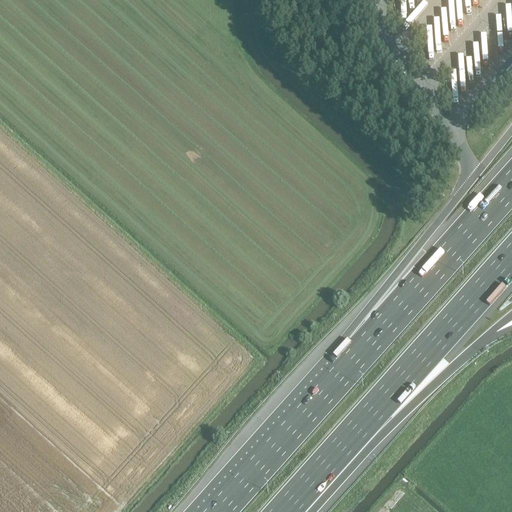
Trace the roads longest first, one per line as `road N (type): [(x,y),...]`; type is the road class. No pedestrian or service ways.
road 1 (motorway): [(511,184),(361,352)]
road 2 (motorway): [(361,352),(218,511)]
road 3 (motorway): [(373,410),(511,256)]
road 4 (motorway): [(470,181),(418,246),(361,352)]
road 5 (motorway): [(282,511),(373,410)]
road 6 (motorway): [(373,410),(451,368),(483,340)]
